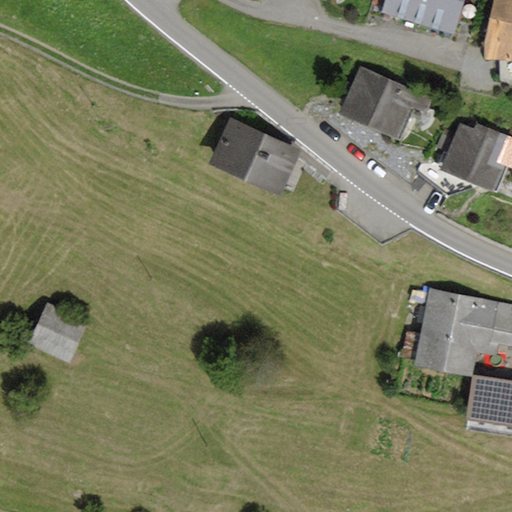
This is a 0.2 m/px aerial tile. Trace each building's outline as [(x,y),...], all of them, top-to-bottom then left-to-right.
[(466,0),(385,0),(381,15),(456,36),(466,0)] [(511,0),(493,0),(485,46),(484,63),(500,60),(511,62),(511,0)] [(435,100),(361,68),(341,115),(400,140),(412,112),(427,118),(435,100)] [(303,153),(233,120),(210,166),(280,200),(303,153)] [(475,130),(459,124),(439,173),(494,196),(511,152),(511,139),(477,125),(475,130)] [(511,303),(427,286),(410,369),(471,379),(480,356),(496,360),(499,344),(511,346),(511,303)] [(88,321),(46,302),(28,343),(70,362),(88,321)] [(511,428),(511,384),(471,379),(465,422),(511,428)]
